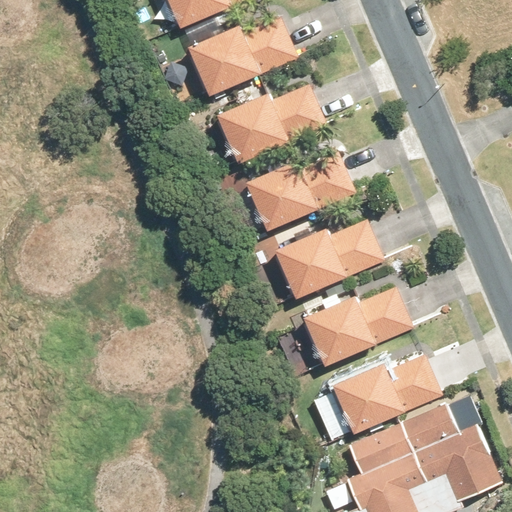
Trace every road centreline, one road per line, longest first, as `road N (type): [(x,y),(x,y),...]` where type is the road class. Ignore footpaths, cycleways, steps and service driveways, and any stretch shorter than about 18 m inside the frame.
road 1 (residential): [(443,146),(511,306)]
road 2 (residential): [(381,0),(443,146)]
